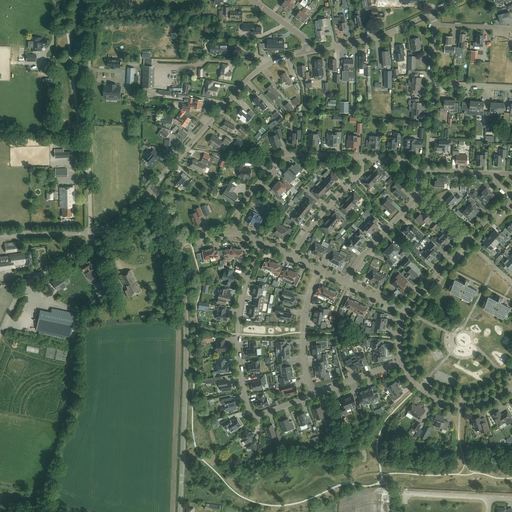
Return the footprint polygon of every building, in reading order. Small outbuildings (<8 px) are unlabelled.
[(285,9),(291,0),(287,0),(287,1),(286,0),(285,0),(281,6),(285,9)] [(291,0),(285,9),(289,12),(294,6),(292,4),(294,0),(291,0)] [(243,11),(235,11),(229,11),(229,7),(224,7),(224,15),(231,15),(231,19),(240,19),(240,18),(243,18),(243,11)] [(296,17),(299,20),(307,9),(305,7),(302,12),(300,10),(296,17)] [(385,13),(378,13),(378,8),(371,8),(371,14),(372,14),(372,17),(377,18),(377,20),(385,20),(385,13)] [(310,11),(309,10),(307,9),(299,20),(303,23),(308,16),(306,15),(310,11)] [(510,12),(504,14),(504,13),(498,15),(500,23),(506,21),(511,19),(510,12)] [(326,40),(324,28),(323,26),(327,26),(326,18),(319,19),(320,29),(316,30),(318,42),(326,40)] [(254,23),(242,24),(243,31),(253,31),(253,34),(258,33),(258,34),(259,34),(259,33),(261,33),(262,33),(261,27),(254,27),(254,23)] [(455,53),(454,57),(458,57),(459,53),(462,53),(463,48),(467,48),(467,42),(466,42),(466,34),(465,34),(464,33),(463,33),(463,34),(459,33),(459,42),(459,47),(455,47),(455,53)] [(483,43),(484,35),(477,34),(477,39),(476,39),(476,43),(473,42),(473,46),(483,47),(483,43)] [(452,37),(446,36),(445,52),(455,53),(455,47),(451,47),(452,37)] [(41,51),(41,46),(46,46),(46,39),(42,38),(42,37),(32,37),(32,42),(33,42),(32,51),(41,51)] [(413,51),(421,50),(419,38),(411,39),(413,51)] [(268,49),(284,49),(284,40),(268,40),(268,49)] [(227,43),(216,43),(210,43),(210,53),(216,54),(223,54),(223,55),(227,55),(227,43)] [(404,49),(404,45),(396,46),(397,54),(395,54),(396,61),(404,60),(403,56),(405,55),(405,53),(404,49)] [(389,58),(389,51),(381,52),(382,65),(391,64),(391,58),(389,58)] [(360,61),(360,69),(364,69),(364,68),(366,68),(366,72),(366,77),(371,77),(371,72),(371,66),(366,66),(366,64),(364,64),(364,61),(366,61),(366,53),(360,54),(360,61)] [(121,59),(108,58),(107,67),(111,67),(111,68),(116,68),(116,67),(120,68),(121,59)] [(322,59),(313,60),(312,60),(313,64),(314,64),(314,70),(314,76),(317,76),(317,79),(321,78),(321,76),(324,75),(323,68),(322,68),(322,64),(323,64),(322,59)] [(231,80),(232,72),(228,72),(229,65),(223,64),(222,71),(220,78),(231,80)] [(305,78),(308,78),(310,78),(310,72),(306,72),(306,65),(299,66),(300,76),(303,76),(303,79),(305,78)] [(143,87),(154,87),(155,66),(143,66),(143,87)] [(292,84),(289,79),(290,78),(286,72),(280,76),(284,82),(286,81),(289,86),(292,84)] [(418,74),(412,73),(411,80),(409,80),(408,83),(421,84),(421,78),(422,78),(418,77),(418,74)] [(217,95),(218,88),(212,86),(213,82),(206,81),(205,88),(207,89),(207,93),(217,95)] [(421,84),(408,83),(408,86),(411,86),(410,93),(416,94),(417,90),(420,90),(421,84)] [(271,84),(266,89),(275,98),(279,94),(276,90),(271,84)] [(109,88),(104,88),(104,99),(121,100),(121,89),(116,89),(116,86),(109,86),(109,88)] [(255,104),(257,106),(259,105),(263,110),(267,106),(263,101),(262,102),(257,96),(252,100),(253,101),(252,102),(252,103),(254,104),(255,104)] [(292,99),(295,105),(301,102),(298,96),(292,99)] [(410,108),(421,109),(422,103),(423,104),(423,103),(419,102),(419,99),(413,99),(413,100),(410,99),(409,101),(408,104),(410,105),(410,108)] [(449,110),(450,100),(444,99),(444,105),(441,105),(440,112),(446,112),(446,110),(449,110)] [(450,100),(449,110),(452,110),(452,112),(458,113),(458,103),(455,103),(455,100),(450,100)] [(477,110),(477,101),(470,101),(470,103),(462,102),(462,109),(464,109),(464,114),(476,115),(477,110)] [(477,101),(477,110),(480,110),(479,114),(483,114),(483,118),(486,118),(487,111),(483,111),(484,102),(477,101)] [(200,104),(189,102),(188,102),(187,102),(187,105),(182,104),(181,110),(191,112),(192,108),(201,110),(202,105),(200,104)] [(290,112),(295,109),(290,102),(286,105),(290,112)] [(340,102),(340,113),(349,113),(349,102),(340,102)] [(487,111),(486,118),(490,118),(493,119),(494,114),(497,114),(498,103),(491,102),(490,111),(487,111)] [(504,112),(504,111),(504,103),(498,103),(497,114),(504,115),(503,122),(503,126),(506,126),(506,121),(507,113),(504,112)] [(239,114),(238,115),(240,117),(242,116),(244,118),(248,121),(254,114),(250,110),(248,113),(242,108),(238,113),(239,114)] [(421,109),(410,108),(409,111),(412,111),(411,118),(418,119),(418,115),(421,115),(421,109)] [(173,118),(175,119),(185,127),(191,120),(181,112),(177,117),(175,114),(172,117),(173,118)] [(172,124),(173,118),(172,117),(166,116),(160,115),(159,122),(166,123),(171,124),(172,124)] [(222,127),(232,133),(236,127),(233,125),(232,125),(225,121),(222,127)] [(249,133),(241,125),(237,130),(245,137),(249,133)] [(279,138),(283,137),(280,128),(279,126),(274,127),(275,130),(276,135),(270,137),(274,149),(282,146),(279,138)] [(173,134),(182,142),(188,135),(179,127),(173,134)] [(166,138),(169,134),(163,128),(159,132),(166,138)] [(300,139),(301,130),(294,130),(294,133),(289,133),(289,143),(296,143),(297,139),(300,139)] [(321,138),(321,132),(318,131),(317,134),(309,134),(309,145),(317,145),(318,138),(321,138)] [(341,143),(341,132),(336,132),(336,134),(333,134),(327,133),(327,138),(328,138),(328,146),(337,146),(337,143),(341,143)] [(400,142),(401,133),(394,133),(394,138),(389,138),(388,142),(387,142),(387,145),(388,145),(388,149),(396,149),(396,142),(400,142)] [(226,144),(228,145),(232,141),(226,137),(222,142),(213,135),(208,143),(218,150),(222,145),(224,147),(226,144)] [(360,145),(361,137),(357,137),(357,136),(349,135),(349,140),(347,140),(347,147),(356,147),(356,145),(360,145)] [(369,140),(366,140),(366,148),(369,148),(376,148),(376,146),(380,146),(381,136),(370,136),(369,140)] [(416,139),(405,139),(404,147),(408,147),(408,150),(416,150),(416,147),(422,148),(422,141),(416,140),(416,139)] [(435,143),(435,150),(445,150),(445,147),(449,147),(449,141),(441,140),(441,144),(435,143)] [(148,150),(144,154),(147,157),(145,159),(152,166),(156,162),(159,159),(157,157),(159,155),(153,149),(151,152),(148,150)] [(499,155),(495,155),(494,161),(493,166),(502,166),(502,157),(506,157),(506,149),(500,149),(499,155)] [(456,164),(467,164),(467,155),(459,155),(459,151),(453,151),(453,158),(456,158),(456,164)] [(476,165),(484,165),(484,158),(487,158),(488,152),(483,151),(482,155),(477,154),(476,165)] [(193,159),(189,167),(204,173),(207,167),(209,168),(212,163),(209,162),(211,157),(205,154),(202,159),(204,160),(203,162),(194,159),(194,160),(193,159)] [(250,178),(251,169),(243,168),(243,164),(237,163),(236,171),(239,172),(239,173),(240,173),(239,177),(244,177),(250,178)] [(288,169),(295,175),(299,171),(300,172),(302,170),(296,164),(294,166),(292,165),(288,169)] [(372,173),(380,180),(387,174),(379,166),(372,173)] [(290,183),(292,180),(293,180),(294,181),(297,177),(295,175),(288,169),(284,173),(286,175),(284,177),(290,183)] [(326,179),(332,185),(338,179),(332,172),(326,179)] [(180,174),(173,182),(178,187),(185,179),(186,180),(189,177),(183,173),(181,175),(180,174)] [(368,177),(375,183),(379,179),(380,180),(372,173),(368,177)] [(375,183),(368,177),(362,183),(369,190),(375,183)] [(435,187),(444,187),(444,188),(447,189),(447,188),(447,178),(437,178),(437,181),(435,181),(435,187)] [(277,182),(275,184),(283,191),(286,193),(292,187),(283,179),(280,182),(279,181),(278,182),(277,182)] [(332,185),(326,179),(323,181),(321,179),(319,181),(322,183),(328,189),(332,185)] [(483,186),(484,187),(485,189),(482,192),(489,199),(491,197),(492,198),(493,196),(493,195),(494,194),(489,189),(488,188),(491,186),(485,181),(483,183),(485,185),(483,186)] [(402,202),(407,196),(400,189),(402,187),(397,182),(392,188),(395,190),(392,193),(396,196),(396,197),(397,199),(398,199),(402,202)] [(232,202),(237,195),(233,193),(233,191),(236,186),(230,183),(222,195),(232,202)] [(328,189),(322,183),(318,187),(324,193),(328,189)] [(273,187),(272,189),(277,193),(275,196),(280,200),(282,198),(286,193),(283,191),(275,184),(273,186),(273,187)] [(72,203),(74,203),(73,187),(59,187),(60,208),(62,208),(62,216),(72,216),(72,203)] [(324,193),(318,187),(315,189),(314,188),(312,190),(310,192),(315,196),(317,194),(320,197),(324,193)] [(485,204),(486,203),(487,203),(488,201),(489,199),(482,192),(480,195),(476,191),(473,191),(471,194),(471,196),(476,201),(478,199),(480,199),(485,204)] [(349,198),(355,204),(361,198),(355,192),(349,198)] [(305,196),(308,198),(304,202),(311,208),(315,204),(312,201),(314,199),(307,193),(305,196)] [(452,194),(446,201),(451,205),(453,202),(456,205),(460,201),(463,198),(458,194),(456,197),(452,194)] [(260,201),(254,196),(252,199),(258,204),(260,201)] [(391,213),(396,208),(391,203),(393,201),(389,196),(386,199),(387,200),(382,205),(391,213)] [(467,208),(474,215),(479,210),(474,205),(473,204),(476,202),(470,197),(468,199),(470,201),(468,202),(469,203),(470,205),(467,208)] [(345,202),(351,208),(354,206),(356,208),(357,206),(355,204),(349,198),(345,202)] [(311,208),(304,202),(301,207),(308,213),(311,208)] [(351,208),(345,202),(341,206),(346,211),(344,214),(346,216),(348,213),(347,213),(351,208)] [(205,216),(210,214),(206,205),(201,207),(205,216)] [(199,216),(203,215),(199,207),(194,209),(195,212),(190,215),(194,226),(202,223),(199,216)] [(308,213),(301,207),(297,211),(304,217),(308,213)] [(474,215),(467,208),(464,211),(462,210),(461,210),(460,211),(458,210),(456,212),(461,217),(463,215),(465,215),(470,220),(474,215)] [(252,211),(247,219),(246,222),(248,223),(253,225),(255,222),(260,224),(263,217),(258,215),(258,214),(252,211)] [(304,217),(297,211),(291,218),(298,224),(304,217)] [(341,215),(339,217),(335,213),(331,217),(338,223),(340,221),(342,223),(346,219),(341,215)] [(426,223),(431,218),(425,213),(421,217),(419,215),(415,219),(422,225),(425,222),(426,223)] [(367,223),(375,230),(378,226),(376,224),(378,221),(372,215),(368,219),(369,221),(367,223)] [(327,221),(334,227),(338,223),(331,217),(327,221)] [(278,235),(283,226),(276,223),(278,220),(275,219),(271,226),(274,227),(273,228),(275,229),(273,233),(278,235)] [(334,227),(327,221),(321,228),(328,234),(334,227)] [(375,230),(367,223),(365,226),(363,224),(360,228),(366,234),(368,232),(371,234),(375,230)] [(441,236),(448,243),(450,241),(449,240),(452,238),(446,232),(448,229),(444,225),(441,228),(443,229),(441,231),(443,233),(441,236)] [(283,226),(278,235),(283,238),(285,234),(286,235),(287,233),(289,234),(292,229),(289,228),(289,229),(283,226)] [(414,226),(411,229),(408,227),(403,232),(411,239),(414,236),(419,240),(423,235),(417,230),(414,226)] [(354,238),(361,245),(363,243),(363,242),(365,239),(363,237),(365,235),(358,228),(355,232),(354,233),(356,235),(354,238)] [(502,232),(500,234),(495,230),(491,234),(499,242),(501,240),(503,242),(507,237),(502,232)] [(499,242),(491,234),(487,239),(495,246),(498,249),(500,247),(497,244),(499,242)] [(430,239),(431,241),(434,244),(437,241),(443,247),(446,244),(446,245),(448,243),(441,236),(439,239),(436,236),(434,238),(433,237),(430,239)] [(317,254),(321,245),(315,241),(316,239),(314,237),(310,245),(313,246),(312,247),(313,248),(312,252),(317,254)] [(361,245),(354,238),(351,240),(349,238),(344,244),(351,250),(354,247),(356,249),(359,246),(359,247),(361,245)] [(495,246),(487,239),(483,243),(487,247),(485,249),(491,255),(495,251),(493,249),(495,246)] [(426,250),(434,257),(437,255),(436,254),(438,252),(433,248),(436,245),(434,244),(431,241),(426,246),(428,247),(426,250)] [(15,242),(5,244),(6,253),(17,251),(15,242)] [(388,248),(395,254),(397,252),(401,255),(405,251),(402,247),(399,250),(393,243),(388,248)] [(328,253),(331,248),(328,247),(328,248),(321,245),(317,254),(322,256),(323,253),(325,254),(326,252),(328,253)] [(225,254),(224,258),(229,259),(229,257),(235,258),(237,249),(231,247),(231,249),(228,248),(226,248),(225,254)] [(208,249),(210,259),(216,258),(216,259),(220,259),(218,249),(214,250),(214,248),(208,249)] [(335,263),(339,253),(333,250),(333,249),(331,248),(328,253),(331,255),(330,256),(331,257),(330,260),(335,263)] [(395,254),(388,248),(384,253),(389,258),(386,261),(391,266),(396,260),(393,257),(395,254)] [(210,259),(208,249),(202,250),(203,252),(200,253),(202,263),(205,262),(205,260),(210,259)] [(237,249),(235,258),(240,260),(240,261),(243,262),(246,253),(242,252),(243,250),(237,249)] [(420,257),(423,254),(430,261),(432,259),(432,260),(434,257),(426,250),(424,252),(422,250),(420,252),(418,250),(415,253),(420,257)] [(0,270),(15,268),(15,265),(25,264),(25,265),(33,264),(31,251),(24,252),(9,254),(9,256),(8,257),(8,255),(0,256),(0,270)] [(339,253),(335,263),(340,265),(341,262),(343,262),(344,261),(346,262),(350,255),(347,254),(346,256),(339,253)] [(506,268),(508,266),(511,270),(511,262),(508,258),(506,261),(504,259),(500,263),(506,268)] [(91,259),(81,266),(84,271),(88,268),(90,271),(86,274),(90,280),(99,275),(94,268),(96,267),(91,259)] [(270,271),(275,262),(270,259),(269,261),(266,260),(261,269),(265,270),(265,269),(270,271)] [(399,266),(403,270),(409,263),(405,259),(399,266)] [(275,262),(270,271),(276,274),(275,275),(278,277),(282,268),(279,266),(280,265),(275,262)] [(374,282),(379,273),(375,271),(376,269),(371,266),(368,272),(371,274),(370,275),(371,276),(369,280),(374,282)] [(232,282),(235,275),(232,274),(233,270),(226,268),(225,272),(224,272),(222,279),(225,280),(223,284),(231,286),(232,282)] [(287,283),(293,271),(288,268),(287,270),(284,269),(279,277),(282,279),(282,280),(287,283)] [(408,279),(410,276),(413,280),(418,275),(411,268),(406,273),(404,275),(408,279)] [(125,290),(128,297),(140,291),(130,270),(119,275),(126,290),(125,290)] [(293,271),(287,283),(292,285),(293,284),(296,286),(300,277),(297,275),(298,273),(293,271)] [(379,273),(374,282),(379,285),(381,281),(383,282),(383,280),(386,281),(389,276),(386,275),(385,276),(379,273)] [(404,288),(405,287),(405,285),(406,284),(405,284),(408,281),(399,273),(394,279),(396,280),(393,283),(393,285),(395,288),(396,287),(402,292),(405,289),(404,288)] [(450,292),(469,302),(477,291),(467,285),(469,281),(466,279),(464,282),(466,283),(465,284),(455,279),(450,292)] [(253,290),(263,292),(263,290),(266,290),(268,284),(258,282),(258,285),(255,284),(254,288),(253,287),(253,290)] [(324,297),(328,288),(323,285),(320,291),(317,290),(317,292),(315,295),(318,296),(319,295),(324,297)] [(218,288),(218,291),(220,292),(218,299),(218,303),(224,304),(225,305),(226,301),(230,302),(231,294),(226,293),(227,289),(218,288)] [(329,299),(333,290),(328,288),(324,297),(329,299)] [(263,292),(253,290),(252,293),(253,293),(252,296),(254,297),(253,301),(264,303),(263,302),(265,296),(262,296),(263,292)] [(293,305),(295,298),(292,297),(293,293),(283,290),(282,297),(284,297),(282,302),(293,305)] [(333,290),(329,299),(333,302),(333,303),(335,305),(337,302),(338,300),(335,299),(338,293),(333,290)] [(503,319),(511,308),(501,303),(503,298),(499,296),(498,299),(499,300),(498,301),(488,296),(484,309),(503,319)] [(349,309),(353,300),(348,298),(346,303),(343,302),(342,304),(340,307),(343,309),(344,307),(349,309)] [(353,300),(349,309),(354,312),(358,303),(353,300)] [(264,303),(253,301),(253,305),(250,304),(250,308),(249,308),(249,310),(259,312),(262,312),(263,303),(264,303)] [(359,314),(363,305),(358,303),(354,312),(359,314)] [(363,305),(359,314),(363,316),(363,318),(366,319),(367,316),(364,315),(368,307),(363,305)] [(227,321),(228,313),(225,313),(226,307),(219,306),(218,312),(216,319),(220,320),(221,320),(222,321),(223,320),(227,321)] [(291,321),(292,313),(283,312),(284,308),(276,307),(275,313),(280,314),(279,319),(291,321)] [(314,316),(324,318),(325,314),(327,315),(328,309),(320,308),(319,311),(315,310),(314,316)] [(75,314),(51,309),(50,313),(39,310),(35,330),(70,337),(75,314)] [(259,312),(249,310),(249,313),(249,317),(252,317),(251,320),(261,322),(262,315),(259,315),(259,312)] [(376,322),(386,324),(387,319),(384,318),(384,314),(375,312),(375,313),(374,318),(377,319),(376,322)] [(118,316),(119,324),(128,323),(128,316),(118,316)] [(324,318),(314,316),(313,322),(317,323),(317,326),(325,327),(326,322),(323,322),(324,318)] [(386,324),(376,322),(375,325),(372,324),(371,330),(372,331),(381,332),(382,328),(385,329),(386,324)] [(227,351),(227,344),(225,344),(225,338),(218,338),(217,343),(216,343),(216,351),(227,351)] [(280,352),(290,351),(290,348),(289,348),(289,345),(286,345),(286,341),(276,342),(277,349),(280,349),(280,352)] [(312,351),(322,351),(325,350),(325,347),(327,347),(327,344),(327,341),(318,341),(317,345),(312,345),(313,349),(312,349),(312,351)] [(375,352),(385,350),(385,348),(384,348),(384,344),(381,345),(381,341),(373,342),(371,342),(372,349),(375,348),(375,352)] [(247,356),(257,355),(257,348),(256,342),(250,342),(250,349),(247,349),(247,356)] [(326,353),(325,350),(322,351),(312,351),(312,354),(313,354),(313,357),(320,357),(320,360),(328,359),(328,353),(326,353)] [(385,350),(375,352),(373,352),(374,362),(383,361),(383,357),(386,357),(385,353),(386,353),(385,350)] [(57,358),(65,360),(67,354),(58,351),(57,358)] [(290,351),(280,352),(280,355),(277,356),(278,362),(287,362),(287,358),(290,358),(290,355),(290,351)] [(363,353),(354,356),(359,369),(364,366),(363,362),(366,360),(363,353)] [(354,356),(345,360),(348,367),(351,366),(353,371),(359,369),(354,356)] [(217,373),(229,372),(228,364),(225,364),(224,358),(218,359),(218,365),(216,365),(217,373)] [(249,373),(261,371),(260,363),(260,364),(259,359),(252,360),(252,364),(249,365),(249,373)] [(315,372),(325,370),(325,367),(328,366),(326,361),(317,363),(318,366),(314,367),(315,372)] [(282,374),(293,372),(292,369),(291,366),(284,367),(284,364),(276,365),(277,371),(281,370),(282,374)] [(325,370),(315,372),(316,377),(320,376),(321,380),(330,378),(329,372),(326,373),(325,370)] [(293,372),(282,374),(280,374),(281,378),(280,378),(281,384),(289,382),(288,379),(293,378),(293,375),(293,372)] [(262,384),(266,384),(265,375),(258,376),(259,381),(251,382),(252,391),(263,389),(262,384)] [(222,392),(232,390),(231,383),(227,383),(226,379),(219,380),(220,388),(221,387),(222,392)] [(391,392),(399,386),(396,381),(392,384),(390,382),(384,386),(387,390),(389,389),(391,392)] [(287,396),(298,394),(296,386),(292,388),(291,384),(281,386),(282,392),(286,391),(287,396)] [(399,386),(391,392),(393,395),(391,396),(394,401),(400,396),(398,393),(403,390),(399,386)] [(366,390),(371,403),(374,402),(374,400),(376,399),(376,400),(380,399),(377,391),(373,392),(372,388),(366,390)] [(371,403),(366,390),(360,392),(362,396),(359,397),(362,405),(365,404),(365,403),(366,402),(367,404),(371,403)] [(263,407),(269,404),(266,397),(264,392),(257,394),(259,400),(256,401),(258,409),(260,408),(262,408),(263,407)] [(348,398),(351,408),(357,406),(358,410),(361,409),(358,401),(355,402),(353,395),(349,396),(349,397),(348,398)] [(351,408),(348,398),(346,398),(346,397),(342,399),(344,406),(341,407),(344,415),(347,414),(346,410),(351,408)] [(224,404),(226,411),(237,409),(235,401),(232,401),(231,398),(221,400),(222,404),(224,404)] [(420,419),(425,410),(421,408),(420,408),(413,404),(408,412),(420,419)] [(316,420),(322,418),(324,417),(325,420),(329,419),(326,410),(323,412),(321,407),(313,410),(316,420)] [(511,418),(511,417),(507,411),(501,415),(499,411),(492,415),(492,416),(492,417),(494,420),(495,420),(498,426),(505,422),(507,425),(511,422),(511,418)] [(309,425),(312,424),(310,417),(306,418),(304,413),(297,415),(299,421),(297,422),(299,426),(308,423),(309,425)] [(446,430),(449,422),(443,420),(444,416),(436,414),(435,419),(437,420),(435,427),(446,430)] [(481,433),(489,431),(485,418),(480,419),(480,417),(472,419),(473,423),(472,423),(471,424),(472,426),(473,427),(474,426),(475,431),(480,429),(481,433)] [(238,427),(241,425),(237,418),(231,422),(229,418),(221,423),(225,429),(228,427),(231,431),(234,429),(235,430),(238,428),(238,427)] [(288,431),(295,429),(293,422),(290,423),(289,423),(288,419),(280,422),(284,431),(287,430),(287,431),(288,431)] [(411,429),(417,432),(422,424),(416,421),(411,429)] [(269,439),(277,436),(273,425),(265,427),(267,433),(269,439)] [(256,448),(257,439),(252,439),(251,437),(253,434),(245,430),(243,434),(241,435),(242,437),(241,438),(244,439),(247,444),(247,448),(256,448)]
